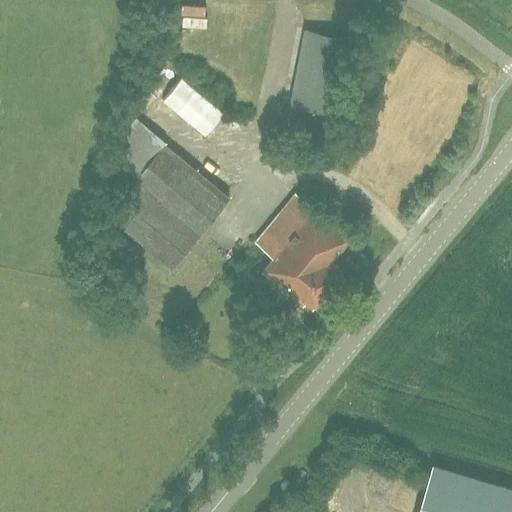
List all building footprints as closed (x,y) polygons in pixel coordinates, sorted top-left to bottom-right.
[(328,111),(328,109),(338,111),(342,95),(332,93),(343,37),(318,32),(303,106),(328,111)] [(437,92),(457,58),(431,43),(424,54),(414,47),(419,39),(411,34),(401,51),(406,54),(398,68),(437,92)] [(448,86),(445,94),(463,102),(466,94),(448,86)] [(417,113),(427,120),(437,104),(427,98),(417,113)] [(457,124),(461,106),(444,102),(439,119),(457,124)] [(109,210),(168,262),(171,264),(225,201),(163,148),(109,210)] [(264,231),(283,246),(274,256),(263,270),(303,304),(306,300),(313,305),(342,270),(329,260),(349,237),(314,208),(295,193),(264,231)] [(234,220),(250,203),(241,195),(225,212),(234,220)] [(511,511),(511,481),(428,463),(417,511),(511,511)]
